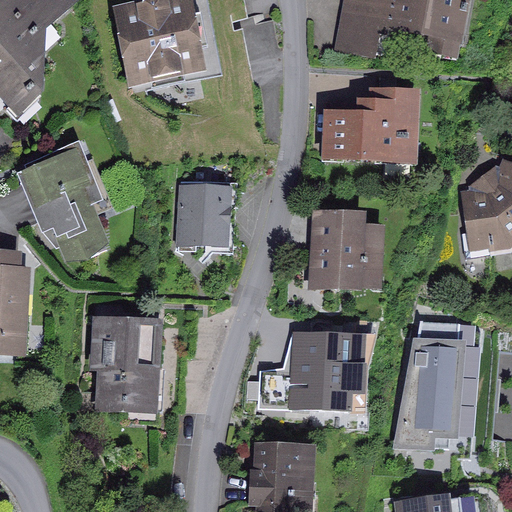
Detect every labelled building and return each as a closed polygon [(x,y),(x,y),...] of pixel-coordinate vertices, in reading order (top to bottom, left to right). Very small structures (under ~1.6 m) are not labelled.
[(0,0),(0,77),(17,97),(34,83),(35,17),(55,0),(0,0)] [(177,0),(119,11),(134,94),(220,78),(205,0),(177,0)] [(342,0),(338,28),(375,35),(379,18),(453,32),(458,0),(342,0)] [(327,101),(325,146),(413,148),(416,79),(371,77),(370,102),(327,101)] [(95,184),(73,131),(15,156),(38,208),(48,204),(66,244),(102,229),(84,188),(95,184)] [(511,152),(508,151),(461,184),(467,240),(501,232),(511,225),(511,152)] [(183,182),(180,251),(239,254),(242,184),(183,182)] [(357,200),(316,198),(311,271),(371,275),(375,215),(356,214),(357,200)] [(23,238),(0,236),(0,335),(19,336),(23,238)] [(98,307),(97,394),(153,394),(153,307),(98,307)] [(275,382),(316,394),(335,329),(294,317),(275,382)] [(475,326),(420,321),(394,448),(450,450),(450,436),(474,438),(480,348),(474,347),(475,326)] [(307,511),(309,431),(257,431),(255,511),(307,511)] [(489,511),(485,475),(400,485),(403,511),(489,511)]
